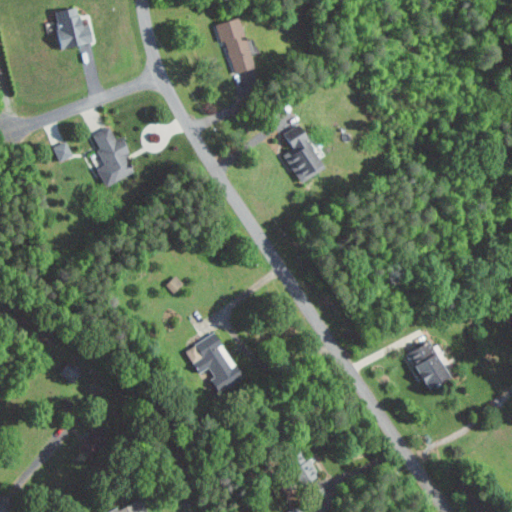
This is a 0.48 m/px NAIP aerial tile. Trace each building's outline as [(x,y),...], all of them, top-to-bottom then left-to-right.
[(75,25),(72,6),(48,10),(55,47),(87,41),(83,24),(75,25)] [(228,73),(249,67),(237,16),(215,22),(228,73)] [(100,186),(124,174),(116,157),(126,153),(117,136),(112,139),(105,126),(87,135),(101,164),(91,169),(100,186)] [(280,138),(287,150),(279,155),(296,181),(320,166),(296,128),(280,138)] [(50,146),(56,161),(69,156),(63,141),(50,146)] [(180,285),(174,275),(162,282),(168,292),(180,285)] [(180,350),(194,373),(204,368),(212,383),(218,379),(222,385),(238,376),(211,331),(180,350)] [(401,351),(418,389),(443,378),(426,340),(401,351)] [(56,372),(70,382),(77,372),(63,362),(56,372)] [(299,460),(296,451),(283,454),(291,484),(313,478),(307,458),(299,460)]
